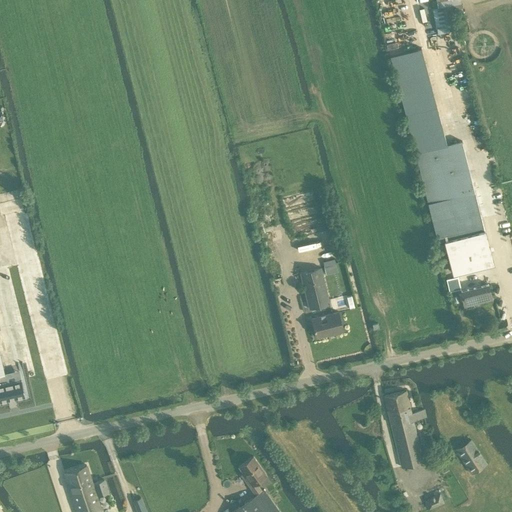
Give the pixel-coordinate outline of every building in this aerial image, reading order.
[(447,145),(415,153),(422,178),(438,241),(444,239),(453,273),(494,263),(490,247),(478,202),(462,141),(447,145)] [(309,309),(330,303),(321,267),(300,272),(309,309)] [(458,277),(446,279),(449,291),(461,289),(458,277)] [(465,305),(492,298),(488,284),(461,290),(465,305)] [(312,318),(316,337),(333,333),(343,330),(338,312),(312,318)] [(6,383),(0,384),(0,386),(3,399),(28,393),(25,379),(6,383)] [(423,409),(422,409),(411,412),(406,390),(383,396),(401,466),(422,461),(413,422),(418,421),(418,419),(425,417),(423,409)] [(471,473),(486,463),(471,439),(455,449),(471,473)] [(278,511),(263,490),(261,491),(255,483),(266,475),(253,456),(238,466),(246,477),(244,479),(255,495),(230,511),(278,511)] [(86,465),(64,472),(71,495),(93,488),(96,496),(108,492),(105,484),(103,479),(94,482),(94,483),(92,484),(86,465)] [(93,488),(71,495),(77,511),(95,511),(101,510),(96,496),(93,488)] [(439,494),(424,500),(428,509),(443,502),(439,494)] [(146,511),(141,497),(133,500),(137,511),(146,511)]
